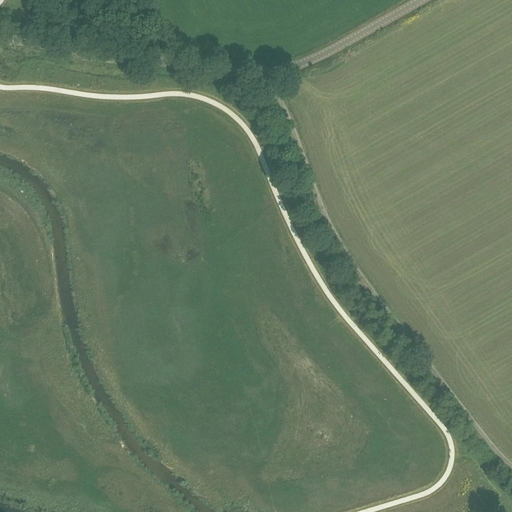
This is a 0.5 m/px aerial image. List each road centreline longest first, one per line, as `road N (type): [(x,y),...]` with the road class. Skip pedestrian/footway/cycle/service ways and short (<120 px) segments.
road 1 (unclassified): [(511,461),(330,229),(267,71)]
road 2 (tertiary): [(267,71),(0,38)]
road 3 (tertiary): [(417,0),(316,57),(267,71)]
